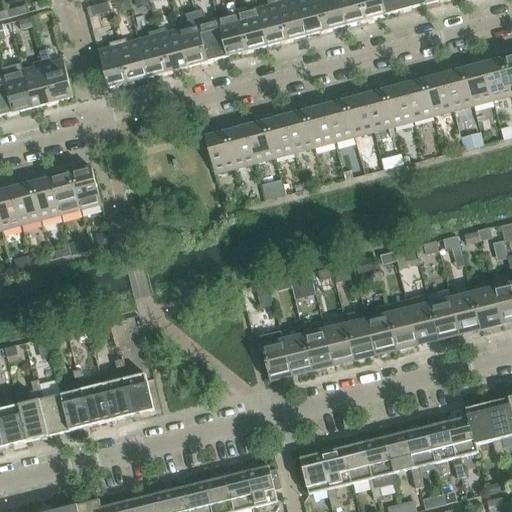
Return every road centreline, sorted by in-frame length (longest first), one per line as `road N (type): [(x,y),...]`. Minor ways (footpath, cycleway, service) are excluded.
road 1 (residential): [(511,24),(0,155)]
road 2 (residential): [(0,488),(274,423)]
road 3 (residential): [(274,423),(511,362)]
